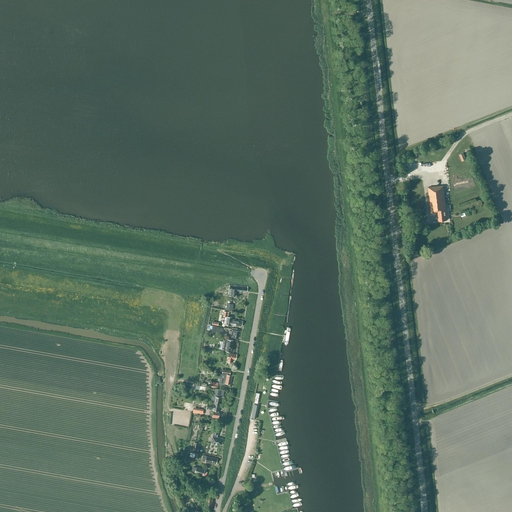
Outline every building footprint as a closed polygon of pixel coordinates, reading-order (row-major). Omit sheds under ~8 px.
[(437,212),(439,221),(447,220),(443,186),(428,187),(430,211),(431,213),(437,212)] [(247,292),(248,287),(234,285),(229,285),(228,295),(235,296),(236,291),(247,292)] [(241,326),(242,321),(231,320),(232,317),(227,317),(225,325),(230,325),(241,326)] [(223,328),(212,326),(210,325),(208,333),(212,334),(213,331),(222,333),(223,328)] [(233,341),(225,339),(223,339),(221,350),(223,350),(231,352),(233,341)] [(236,360),(236,357),(237,354),(228,353),(227,361),(231,362),(231,359),(236,360)] [(222,377),(221,382),(231,384),(232,375),(226,374),(217,373),(216,377),(222,377)] [(224,396),(223,396),(224,390),(215,389),(215,390),(214,394),(216,394),(215,396),(212,396),(211,402),(219,404),(221,398),(223,398),(224,398),(224,396)] [(219,404),(211,402),(210,403),(207,402),(206,409),(215,411),(215,412),(213,412),(212,417),(218,418),(219,413),(218,413),(219,404)] [(217,437),(217,434),(218,434),(219,426),(214,425),(213,433),(214,433),(213,437),(212,436),(211,443),(221,445),(223,438),(217,437)] [(217,458),(205,456),(203,455),(202,460),(202,461),(207,462),(207,463),(211,464),(211,463),(216,464),(217,458)] [(204,470),(196,467),(196,468),(193,466),(191,471),(195,472),(194,472),(202,475),(204,470)] [(207,494),(205,506),(211,507),(213,495),(207,494)]
